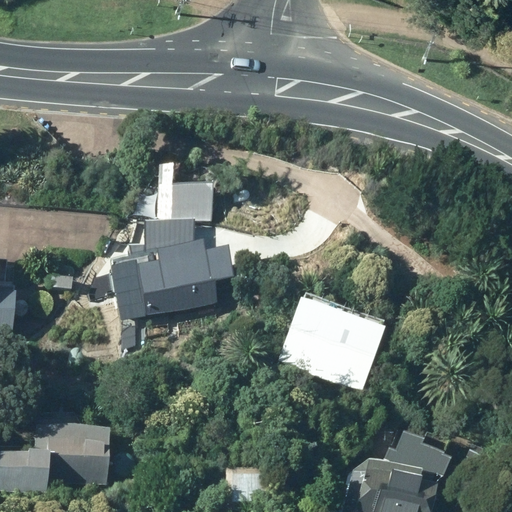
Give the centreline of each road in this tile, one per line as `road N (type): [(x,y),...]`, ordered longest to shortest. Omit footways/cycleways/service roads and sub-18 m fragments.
road 1 (secondary): [(511,163),(371,100),(258,81)]
road 2 (secondary): [(258,81),(0,68)]
